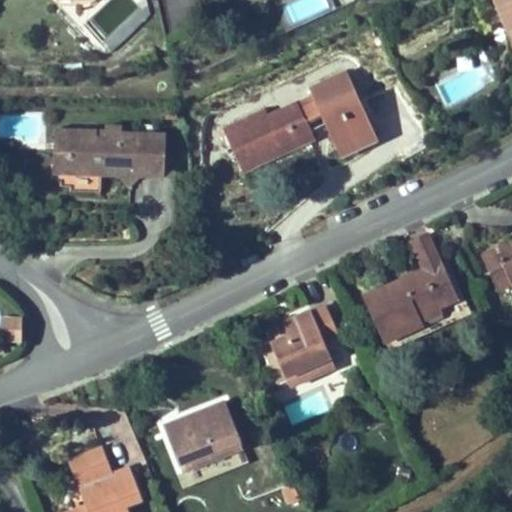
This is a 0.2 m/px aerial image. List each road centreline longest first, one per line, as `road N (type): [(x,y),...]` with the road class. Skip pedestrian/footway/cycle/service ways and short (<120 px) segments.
road 1 (residential): [(85,349),(511,158)]
road 2 (residential): [(0,258),(56,307),(85,349)]
